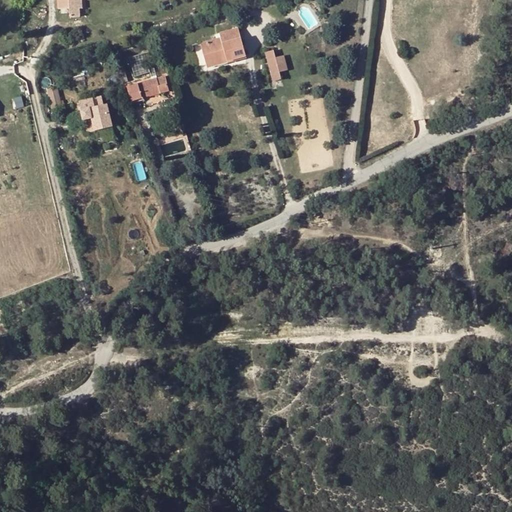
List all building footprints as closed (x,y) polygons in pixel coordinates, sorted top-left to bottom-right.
[(57,0),(58,8),(70,8),(69,17),(80,17),(79,9),(83,9),(82,0),(57,0)] [(226,56),(228,62),(246,57),(238,29),(220,34),(221,38),(201,44),(206,63),(223,59),(222,57),(226,56)] [(281,80),(279,73),(275,58),(274,51),(266,53),(274,81),(281,80)] [(223,59),(206,63),(208,68),(228,62),(226,56),(222,57),(223,59)] [(275,58),(279,73),(288,70),(284,56),(275,58)] [(165,76),(128,87),(132,101),(169,91),(165,76)] [(56,87),(48,88),(49,95),(58,93),(56,87)] [(102,97),(80,102),(84,121),(87,120),(92,119),(94,128),(112,124),(107,104),(104,105),(102,97)] [(92,119),(87,120),(90,133),(95,131),(94,128),(92,119)]
